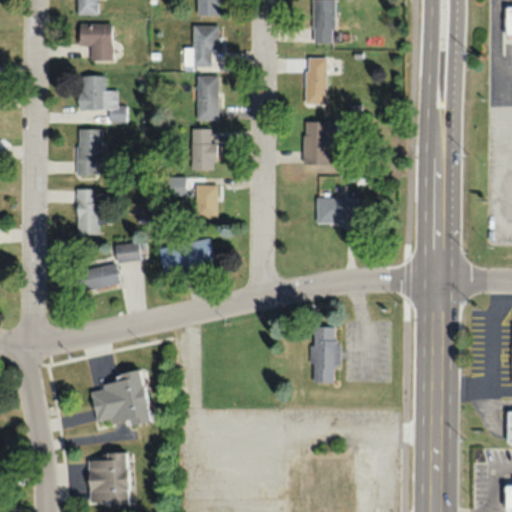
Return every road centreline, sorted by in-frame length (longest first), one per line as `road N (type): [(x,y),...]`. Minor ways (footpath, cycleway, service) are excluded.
road 1 (residential): [(0,346),(58,346),(338,290),(511,285)]
road 2 (residential): [(43,511),(30,348),(34,0)]
road 3 (residential): [(259,305),(262,0)]
road 4 (secondary): [(432,511),(435,221)]
road 5 (secondary): [(435,221),(453,96),(455,0)]
road 6 (secondary): [(430,0),(435,221)]
